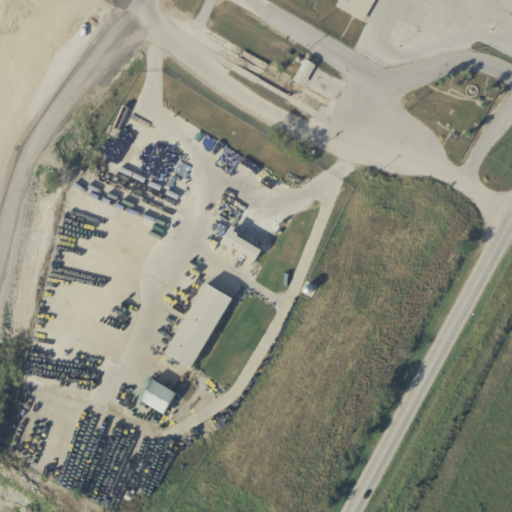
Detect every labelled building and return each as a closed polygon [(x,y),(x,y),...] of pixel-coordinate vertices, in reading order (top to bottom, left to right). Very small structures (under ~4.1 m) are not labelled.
[(374,0),(362,23),(334,7),(337,0),(374,0)] [(506,49),(507,50),(505,54),(484,46),(486,41),(506,49)] [(314,65),(303,87),(292,81),(303,59),(314,65)] [(452,92),(480,108),(467,132),(449,121),(451,116),(449,115),(451,111),(453,112),(453,111),(444,105),(452,92)] [(442,124),(437,121),(441,115),(447,119),(443,125),(442,124)] [(238,237),(262,252),(256,262),(232,248),(230,250),(222,245),(231,230),(239,235),(238,237)] [(234,301),(192,369),(166,354),(208,285),(234,301)] [(193,379),(185,394),(177,390),(185,375),(193,379)] [(166,413),(176,391),(151,380),(141,403),(166,413)]
